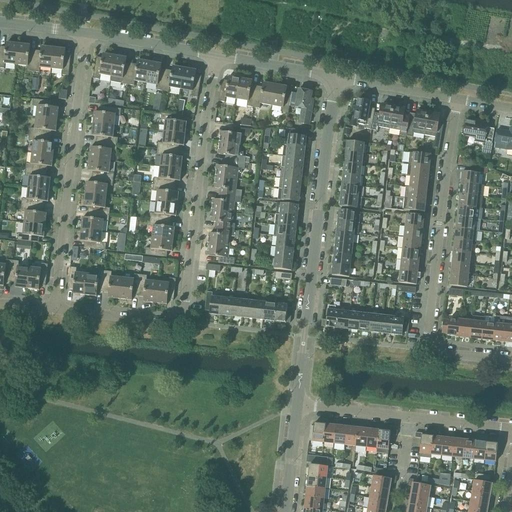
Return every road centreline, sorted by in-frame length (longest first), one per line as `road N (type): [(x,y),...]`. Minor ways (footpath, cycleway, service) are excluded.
road 1 (residential): [(54,309),(185,321),(217,57)]
road 2 (residential): [(511,360),(446,353),(427,339),(459,99)]
road 3 (unclassified): [(297,405),(335,78)]
road 4 (residential): [(54,309),(85,33)]
road 5 (unclassified): [(217,57),(85,33)]
road 6 (residential): [(459,99),(335,78)]
